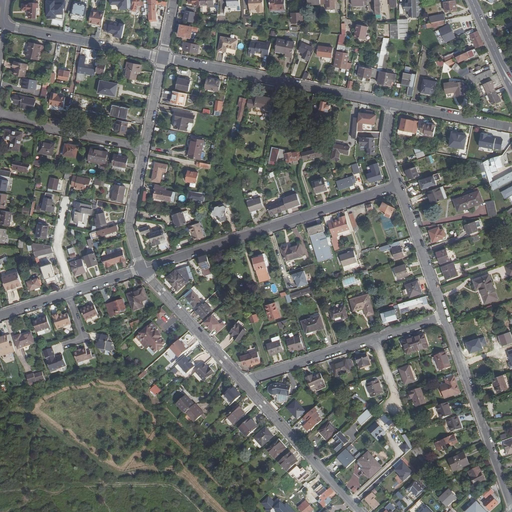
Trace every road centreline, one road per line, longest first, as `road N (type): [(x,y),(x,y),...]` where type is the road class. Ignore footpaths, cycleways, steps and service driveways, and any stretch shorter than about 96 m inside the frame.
road 1 (residential): [(142,269),(400,186)]
road 2 (tertiary): [(163,57),(391,104)]
road 3 (residential): [(511,505),(443,316)]
road 4 (track): [(216,511),(187,477),(112,474),(54,431)]
road 5 (residential): [(242,382),(360,511)]
road 6 (tertiary): [(3,25),(163,57)]
road 7 (residential): [(142,269),(242,382)]
road 8 (residential): [(143,147),(0,113)]
road 9 (residential): [(242,382),(374,339)]
road 10 (residential): [(443,316),(400,186)]
road 11 (residential): [(142,269),(127,227),(143,147)]
road 12 (tertiary): [(391,104),(511,127)]
